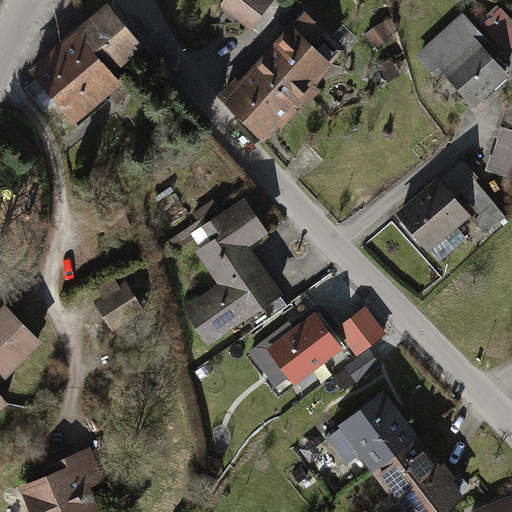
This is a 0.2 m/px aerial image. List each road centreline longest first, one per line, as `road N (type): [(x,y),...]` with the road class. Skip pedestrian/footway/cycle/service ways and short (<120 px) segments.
road 1 (tertiary): [(212,104),(511,418)]
road 2 (tertiary): [(212,104),(145,0)]
